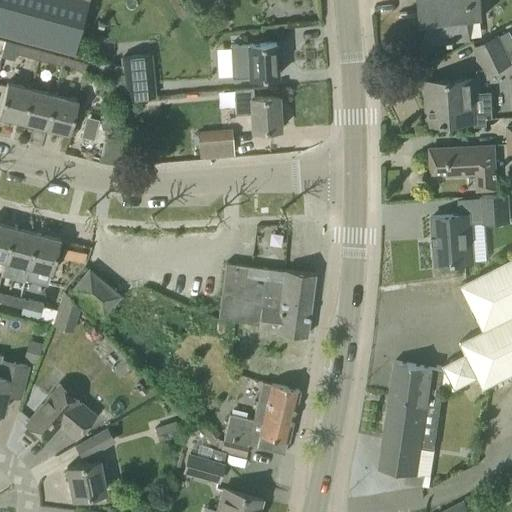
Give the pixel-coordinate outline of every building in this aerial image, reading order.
[(0,0),(0,33),(73,53),(78,34),(87,0),(0,0)] [(482,6),(480,0),(417,0),(420,23),(425,23),(427,43),(447,41),(470,38),(468,17),(483,16),(482,6)] [(488,73),(510,62),(497,36),(475,46),(488,73)] [(15,53),(38,59),(40,49),(5,40),(1,55),(14,59),(15,53)] [(249,77),(277,75),(275,42),(247,43),(247,44),(230,45),(232,77),(249,76),(249,77)] [(40,49),(38,59),(61,65),(63,56),(40,49)] [(151,53),(122,56),(126,99),(155,96),(151,53)] [(87,62),(63,56),(61,65),(84,72),(87,62)] [(428,123),(448,122),(475,121),(473,92),(478,91),(478,77),(446,79),(426,80),(428,123)] [(0,115),(22,121),(30,88),(6,82),(0,106),(0,115)] [(45,127),(54,93),(30,88),(22,121),(45,127)] [(234,89),(234,98),(235,113),(250,112),(251,130),(280,128),(278,95),(253,97),(253,88),(234,89)] [(45,127),(69,133),(77,100),(54,93),(45,127)] [(80,134),(93,136),(95,117),(83,115),(80,134)] [(197,145),(232,143),(231,130),(196,132),(197,145)] [(478,189),(497,188),(494,143),(475,144),(475,146),(461,147),(461,145),(429,147),(431,175),(463,173),(463,172),(477,171),(478,189)] [(509,220),(507,194),(482,196),(483,221),(509,220)] [(456,262),(472,261),(469,213),(433,216),(436,264),(456,262)] [(0,258),(4,260),(13,226),(0,222),(0,258)] [(27,266),(36,232),(13,226),(4,260),(27,266)] [(27,266),(51,272),(60,238),(36,232),(27,266)] [(381,450),(378,468),(406,472),(405,483),(415,484),(423,486),(424,475),(418,474),(422,447),(434,448),(442,388),(455,388),(478,376),(483,388),(511,373),(511,257),(477,275),(459,284),(482,329),(459,341),(465,352),(442,364),(445,369),(395,360),(394,361),(381,450)] [(314,273),(225,262),(218,317),(262,323),(262,329),(306,335),(314,273)] [(71,289),(81,297),(102,314),(119,294),(88,268),(71,289)] [(79,305),(63,288),(54,323),(73,328),(79,305)] [(0,301),(17,306),(19,297),(0,291),(0,301)] [(43,303),(19,297),(17,306),(21,307),(20,313),(39,318),(43,303)] [(0,352),(0,411),(1,412),(6,393),(19,396),(27,365),(2,358),(3,354),(0,352)] [(230,413),(221,450),(226,451),(226,450),(245,455),(248,443),(258,445),(257,446),(284,453),(299,389),(262,381),(253,419),(230,413)] [(74,438),(94,414),(58,383),(25,422),(45,439),(58,424),(74,438)] [(160,443),(181,436),(179,430),(188,427),(185,419),(176,422),(176,419),(154,426),(160,443)] [(93,493),(104,491),(94,449),(113,439),(106,426),(74,444),(81,457),(85,455),(87,462),(67,466),(74,497),(93,493)] [(221,450),(212,447),(208,460),(188,454),(183,471),(218,481),(223,464),(222,464),(226,451),(221,450)] [(216,511),(215,511),(257,511),(261,498),(242,493),(223,487),(216,511)] [(464,499),(438,511),(482,511),(477,501),(468,505),(464,499)]
